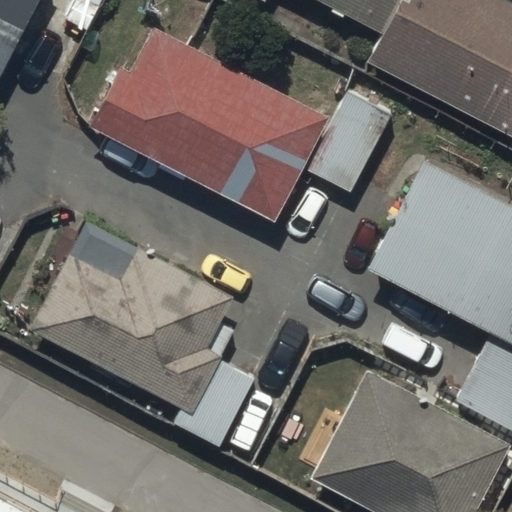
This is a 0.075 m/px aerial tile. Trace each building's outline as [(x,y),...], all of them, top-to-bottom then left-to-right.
[(0,0),(0,83),(43,0),(0,0)] [(321,0),(384,33),(367,65),(511,140),(511,4),(503,0),(321,0)] [(89,122),(276,219),(329,118),(161,30),(140,71),(121,61),(89,122)] [(390,111),(347,90),(309,168),(352,189),(390,111)] [(511,206),(427,161),(372,270),(493,333),(456,398),(511,427),(511,206)] [(32,331),(192,414),(222,361),(203,350),(231,298),(89,223),(32,331)] [(255,377),(222,361),(188,429),(220,445),(255,377)] [(309,479),(373,511),(474,511),(510,444),(366,369),(309,479)] [(34,511),(0,494),(0,511),(34,511)]
